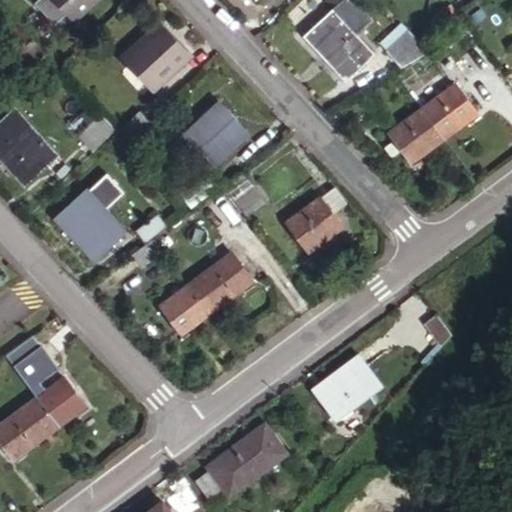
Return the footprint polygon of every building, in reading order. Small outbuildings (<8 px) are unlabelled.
[(61,0),(76,15),(91,0),(61,0)] [(331,8),(303,34),(343,77),(372,52),(331,8)] [(158,25),(125,56),(150,85),(184,54),(158,25)] [(428,49),(419,39),(408,25),(384,46),(401,65),(428,49)] [(29,40),(9,58),(21,70),(40,52),(29,40)] [(422,104),(443,134),(477,109),(456,79),(422,104)] [(410,157),(443,134),(422,104),(389,129),(410,157)] [(218,105),(185,135),(212,163),(244,133),(218,105)] [(14,110),(0,122),(0,154),(23,180),(52,153),(14,110)] [(129,143),(149,123),(138,111),(117,130),(129,143)] [(96,113),(75,134),(91,150),(112,128),(96,113)] [(224,185),(247,214),(263,201),(242,171),(224,185)] [(105,172),(56,217),(92,256),(121,230),(101,208),(121,189),(105,172)] [(190,210),(213,192),(202,179),(179,198),(190,210)] [(335,187),(319,199),(331,214),(346,203),(335,187)] [(331,214),(319,199),(286,223),(306,252),(340,227),(331,214)] [(141,226),(151,239),(154,237),(174,222),(164,209),(141,226)] [(151,239),(132,254),(142,268),(164,251),(154,237),(151,239)] [(188,284),(208,311),(250,280),(230,253),(188,284)] [(181,331),(208,311),(188,284),(161,304),(181,331)] [(454,335),(438,315),(426,326),(443,347),(454,335)] [(52,360),(42,346),(21,362),(32,375),(52,360)] [(357,357),(310,392),(320,405),(324,402),(336,419),(380,387),(357,357)] [(66,377),(40,396),(60,423),(86,404),(66,377)] [(60,423),(40,396),(0,425),(0,435),(15,456),(60,423)] [(266,427),(210,469),(232,496),(287,455),(266,427)] [(210,473),(196,483),(212,503),(225,493),(210,473)] [(169,511),(163,502),(149,511),(169,511)]
